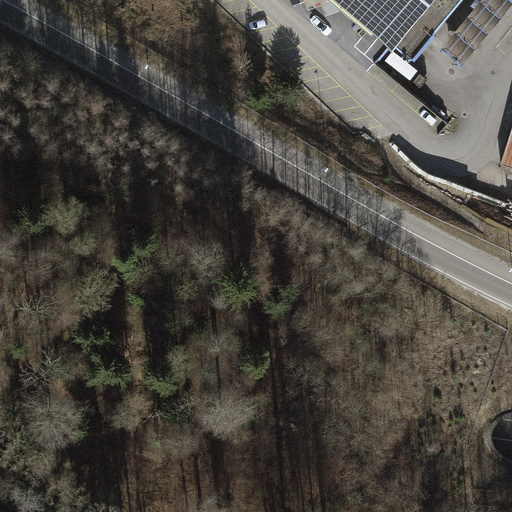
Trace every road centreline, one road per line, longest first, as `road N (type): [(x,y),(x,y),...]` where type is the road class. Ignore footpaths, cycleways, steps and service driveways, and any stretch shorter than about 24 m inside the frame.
road 1 (motorway): [(511,291),(0,8)]
road 2 (motorway): [(0,344),(366,414),(511,433)]
road 3 (unknown): [(263,0),(396,133),(434,146),(474,130)]
